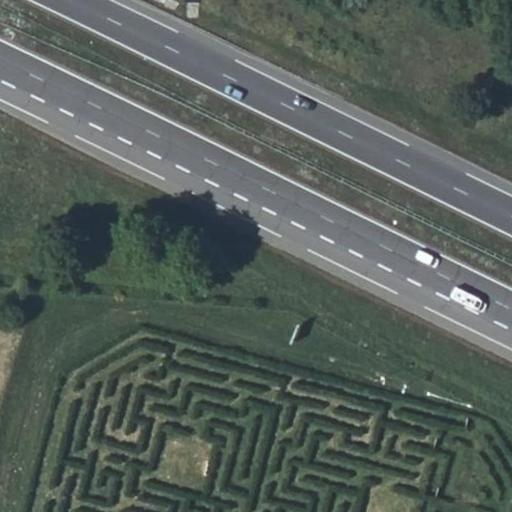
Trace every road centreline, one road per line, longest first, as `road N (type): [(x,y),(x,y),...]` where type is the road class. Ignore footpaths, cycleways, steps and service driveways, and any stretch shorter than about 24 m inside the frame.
road 1 (trunk): [(0,62),(511,309)]
road 2 (trunk): [(511,216),(70,0)]
